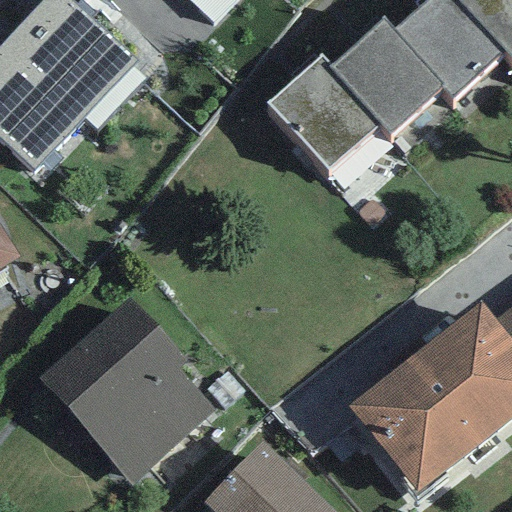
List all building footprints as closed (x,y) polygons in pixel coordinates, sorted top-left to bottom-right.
[(134,69),(59,0),(54,0),(0,57),(0,147),(32,177),(134,69)] [(183,0),(213,29),(241,0),(183,0)] [(447,0),(438,0),(394,41),(443,95),(453,109),(503,62),(452,5),(447,0)] [(511,0),(457,0),(452,5),(503,62),(511,71),(511,0)] [(384,29),(332,78),(380,131),(391,142),(443,95),(394,41),(384,29)] [(320,64),(269,112),(329,178),(380,131),(332,78),(320,64)] [(0,282),(18,271),(0,243),(0,282)] [(186,371),(129,307),(39,387),(131,491),(216,419),(179,378),(186,371)] [(479,312),(347,416),(416,503),(511,427),(511,354),(492,329),(479,312)] [(511,312),(492,329),(511,354),(511,312)] [(322,511),(262,453),(204,511),(322,511)]
